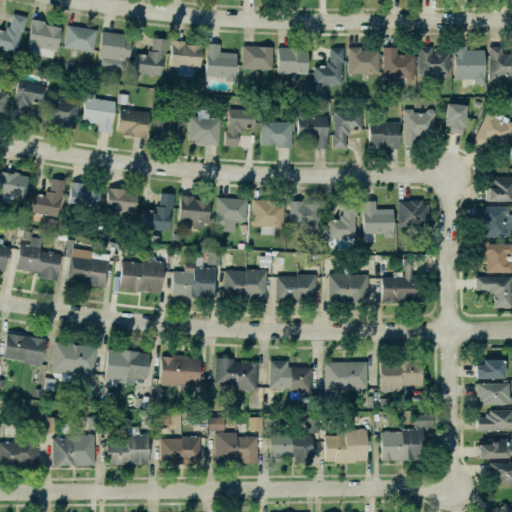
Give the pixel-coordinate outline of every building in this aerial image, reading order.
[(0,29),(0,48),(15,51),(19,31),(21,31),(24,15),(10,13),(7,26),(4,26),(3,30),(0,29)] [(59,24),(30,21),(27,53),(55,56),(59,24)] [(65,24),(61,46),(91,51),(95,29),(65,24)] [(99,67),(127,68),(129,33),(100,31),(99,67)] [(134,52),(131,71),(159,74),(161,52),(163,52),(165,38),(150,36),(149,50),(146,50),(145,54),(134,52)] [(169,38),(183,40),(183,43),(199,44),(197,66),(191,66),(190,76),(175,75),(175,66),(167,65),(169,38)] [(219,51),(219,43),(206,43),(204,76),(234,77),(236,52),(219,51)] [(241,44),(271,46),(270,68),(239,67),(241,44)] [(466,45),(453,46),(454,83),(484,81),(483,49),(466,50),(466,45)] [(276,46),(299,46),(299,49),(305,50),(305,73),(275,72),(276,46)] [(313,65),(313,84),(341,84),(342,47),(327,46),(327,65),(313,65)] [(345,46),(345,73),(376,72),(376,49),(358,49),(358,46),(345,46)] [(416,46),(416,76),(434,76),(434,73),(447,73),(446,51),(440,52),(438,50),(434,50),(432,52),(432,53),(429,53),(429,46),(416,46)] [(488,78),(511,78),(511,53),(503,53),(503,46),(488,46),(488,78)] [(413,79),(413,54),(396,54),(396,47),(382,47),(382,78),(413,79)] [(28,101),(40,104),(44,84),(16,79),(13,96),(12,96),(11,101),(10,101),(7,117),(21,119),(23,105),(27,106),(28,101)] [(109,133),(95,131),(96,123),(79,121),(83,91),(93,93),(92,97),(113,100),(109,133)] [(44,122),(76,125),(78,101),(46,97),(44,122)] [(222,143),(234,144),(235,130),(239,130),(239,126),(251,126),(252,102),(245,102),(244,109),(226,114),(225,134),(223,134),(222,143)] [(444,124),(449,125),(449,132),(462,133),(465,105),(446,103),(444,124)] [(117,107),(114,130),(120,131),(120,134),(144,137),(147,111),(117,107)] [(429,108),(426,108),(423,110),(424,112),(410,112),(410,108),(401,107),(401,142),(414,142),(414,134),(431,134),(432,114),(431,111),(432,110),(429,108)] [(218,117),(216,144),(204,143),(192,143),(192,139),(186,140),(188,115),(195,116),(196,108),(206,109),(206,117),(218,117)] [(472,139),(487,108),(494,111),(492,116),(505,122),(507,120),(511,123),(503,140),(485,131),(479,143),(472,139)] [(296,137),(312,137),(313,148),(327,148),(326,115),(305,116),(305,111),(296,111),(296,137)] [(332,148),(347,148),(346,130),(361,130),(360,111),(331,112),(332,148)] [(152,115),(182,119),(180,141),(149,138),(152,115)] [(291,121),(260,120),(260,145),(291,145),(291,121)] [(398,147),(398,121),(367,121),(368,148),(398,147)] [(0,194),(25,197),(27,174),(0,171),(0,194)] [(511,199),(511,175),(490,176),(490,186),(483,186),(484,200),(511,199)] [(29,212),(58,215),(63,179),(49,177),(47,195),(32,193),(29,212)] [(99,185),(68,184),(68,208),(98,209),(99,185)] [(105,187),(135,190),(133,212),(103,209),(105,187)] [(168,230),(173,193),(158,192),(156,210),(142,208),(140,227),(168,230)] [(178,194),(191,195),(190,198),(208,199),(206,222),(200,222),(199,228),(191,227),(191,221),(176,219),(178,194)] [(215,219),(223,219),(223,230),(234,231),(234,221),(245,221),(246,198),(216,197),(215,219)] [(282,226),(283,200),(252,199),(252,225),(262,226),(261,233),(273,233),(274,226),(282,226)] [(395,199),(395,226),(426,225),(426,202),(419,202),(419,199),(406,199),(395,199)] [(392,236),(392,208),(375,208),(375,200),(362,200),(362,233),(384,233),(384,237),(392,236)] [(320,228),(320,201),(289,201),(289,227),(320,228)] [(354,237),(355,201),(341,201),(341,219),(326,219),(326,237),(354,237)] [(482,237),(511,236),(510,205),(473,206),(474,220),(482,219),(482,237)] [(54,281),(58,254),(50,252),(51,251),(47,251),(47,252),(37,251),(38,246),(39,237),(28,235),(29,231),(21,230),(20,238),(28,239),(27,245),(18,243),(14,267),(32,270),(31,275),(37,276),(37,278),(54,281)] [(0,270),(4,271),(8,246),(1,244),(2,239),(0,238),(0,270)] [(511,256),(511,241),(474,242),(474,254),(486,254),(486,272),(511,272),(511,256)] [(105,287),(109,252),(66,247),(65,256),(71,257),(68,283),(105,287)] [(207,264),(219,264),(219,252),(207,252),(207,264)] [(119,259),(116,287),(158,292),(162,261),(154,260),(152,256),(147,256),(147,260),(140,259),(140,261),(119,259)] [(379,276),(401,276),(401,267),(400,267),(400,257),(409,257),(409,267),(408,267),(408,275),(414,275),(414,300),(379,301),(379,276)] [(171,269),(169,294),(210,297),(212,267),(192,265),(192,262),(183,261),(182,270),(171,269)] [(264,301),(265,267),(258,267),(258,268),(243,267),(243,269),(230,269),(230,268),(226,268),(226,269),(221,268),(220,299),(264,301)] [(327,273),(331,273),(331,272),(335,272),(336,273),(337,273),(337,267),(347,267),(347,272),(349,273),(348,274),(367,274),(367,302),(327,302),(327,273)] [(274,274),(273,300),(312,300),(313,272),(294,272),(294,275),(274,274)] [(475,276),(475,289),(489,290),(489,293),(492,294),(493,305),(510,306),(511,305),(511,294),(511,276),(475,276)] [(44,337),(5,333),(2,359),(41,363),(44,337)] [(92,376),(96,346),(54,341),(50,370),(92,376)] [(107,348),(139,351),(139,352),(148,353),(146,377),(134,377),(133,384),(124,383),(124,382),(103,379),(107,348)] [(159,354),(158,382),(197,385),(199,357),(185,356),(185,353),(171,352),(171,355),(159,354)] [(214,355),(232,356),(232,359),(256,361),(255,389),(233,388),(234,383),(213,382),(214,355)] [(287,360),(269,359),(268,387),(289,387),(289,391),(311,391),(312,367),(287,366),(287,360)] [(322,360),(365,360),(365,388),(346,388),(345,391),(322,391),(322,360)] [(420,385),(421,361),(379,360),(379,390),(401,391),(401,385),(420,385)] [(504,377),(503,360),(474,361),(475,378),(504,377)] [(54,389),(55,378),(44,377),(43,388),(54,389)] [(509,382),(477,382),(477,404),(510,404),(509,382)] [(44,422),(44,408),(24,409),(24,422),(44,422)] [(476,430),(511,429),(511,410),(511,409),(485,409),(486,417),(476,417),(476,430)] [(431,414),(413,413),(413,426),(431,426),(431,414)] [(45,431),(55,432),(56,417),(46,416),(45,431)] [(223,430),(223,416),(208,416),(208,430),(223,430)] [(261,416),(248,417),(249,430),(261,429),(261,416)] [(98,428),(98,417),(87,417),(87,428),(98,428)] [(305,432),(317,432),(316,417),(304,417),(305,432)] [(106,464),(147,464),(147,432),(138,432),(138,426),(126,426),(126,437),(105,437),(106,464)] [(379,459),(417,460),(418,430),(379,429),(379,459)] [(213,431),(217,431),(217,430),(222,430),(222,431),(235,431),(235,436),(244,435),(248,435),(256,435),(256,462),(238,462),(238,459),(214,459),(213,431)] [(268,430),(292,430),(292,434),(310,434),(311,460),(295,460),(295,455),(269,455),(268,430)] [(323,431),(324,461),(366,460),(365,430),(323,431)] [(0,441),(16,441),(16,433),(35,432),(36,465),(0,465),(0,441)] [(94,464),(93,435),(51,435),(52,465),(94,464)] [(159,436),(159,462),(199,463),(200,437),(159,436)] [(509,457),(509,450),(511,449),(511,437),(488,438),(489,443),(477,444),(477,458),(509,457)] [(488,461),(511,460),(511,483),(495,484),(495,478),(488,479),(488,461)] [(481,511),(489,503),(494,507),(495,504),(497,507),(503,502),(511,510),(511,511),(481,511)]
